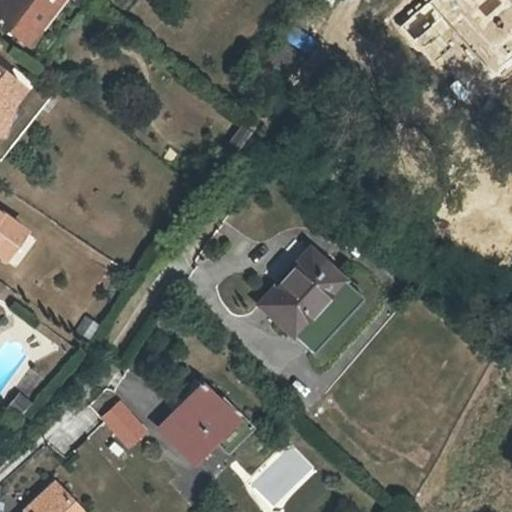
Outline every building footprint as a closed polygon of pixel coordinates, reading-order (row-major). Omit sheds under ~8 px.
[(0,0),(24,17),(38,0),(0,0)] [(23,19),(24,17),(0,0),(0,28),(14,40),(28,24),(23,19)] [(511,0),(428,0),(427,1),(495,83),(511,69),(511,0)] [(0,121),(11,106),(23,90),(0,73),(0,121)] [(11,106),(0,121),(0,145),(23,114),(11,106)] [(0,260),(1,261),(22,232),(0,216),(0,260)] [(27,236),(22,232),(1,261),(6,264),(27,236)] [(273,285),(303,252),(291,242),(262,276),(273,285)] [(338,283),(303,252),(273,285),(254,307),(288,338),(338,283)] [(81,316),(74,332),(91,339),(97,322),(81,316)] [(4,409),(21,419),(32,402),(15,392),(4,409)] [(230,423),(200,394),(160,434),(189,465),(230,423)] [(118,410),(101,426),(127,453),(144,437),(118,410)] [(78,511),(50,485),(23,511),(78,511)]
